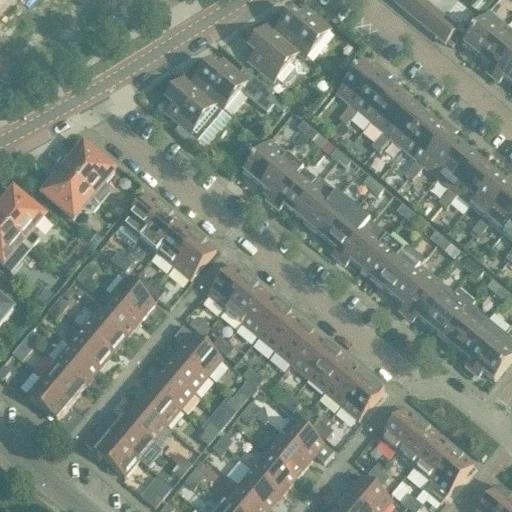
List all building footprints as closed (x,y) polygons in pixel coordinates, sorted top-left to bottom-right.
[(43,8),(31,22),(67,53),(79,39),(67,28),(73,21),(69,18),(78,7),(70,0),(52,0),(45,10),(43,8)] [(91,0),(118,23),(131,8),(121,0),(91,0)] [(421,1),(421,0),(398,0),(399,1),(395,6),(445,48),(458,32),(421,1)] [(306,64),(331,33),(306,13),(298,22),(291,16),(274,36),(274,37),(298,58),(306,64)] [(481,63),(507,32),(489,16),(463,48),(481,63)] [(0,63),(8,70),(23,52),(11,42),(18,33),(0,17),(0,63)] [(298,58),(274,37),(274,36),(267,30),(249,51),(257,57),(249,66),(274,87),(277,83),(282,87),(286,88),(290,86),(295,80),(296,76),(294,72),(290,68),(298,58)] [(492,83),(511,59),(511,35),(507,32),(481,63),(490,70),(485,77),(492,83)] [(511,88),(511,59),(492,83),(498,89),(504,82),(511,88)] [(192,87),(191,88),(223,115),(240,95),(266,117),(273,109),(283,117),(288,110),(243,72),(239,78),(227,68),(223,64),(215,74),(208,68),(192,87)] [(342,127),(386,74),(379,69),(373,76),(363,67),(336,98),(350,109),(338,124),(342,127)] [(370,127),(396,95),(387,87),(393,80),(386,74),(342,127),(346,130),(358,116),(370,127)] [(174,108),(166,118),(170,121),(179,129),(175,134),(204,159),(234,124),(223,115),(191,88),(192,87),(184,81),(167,102),(174,108)] [(375,154),(413,109),(396,95),(370,127),(383,137),(372,151),(375,154)] [(404,155),(430,123),(413,109),(375,154),(379,157),(391,144),(404,155)] [(409,182),(452,130),(445,124),(440,131),(430,123),(404,155),(416,165),(405,179),(409,182)] [(305,138),(310,131),(303,125),(297,132),(305,138)] [(437,183),(463,151),(453,143),(459,136),(452,130),(409,182),(413,185),(424,172),(437,183)] [(312,145),(318,138),(310,131),(305,138),(312,145)] [(261,191),(287,159),(270,145),(243,176),(261,191)] [(105,187),(115,176),(84,150),(72,165),(66,159),(57,169),(101,206),(109,197),(105,187)] [(443,210),(480,165),(463,151),(437,183),(450,193),(439,207),(443,210)] [(343,159),(336,153),(330,160),(338,166),(343,159)] [(272,211),(304,173),(287,159),(261,191),(271,199),(265,206),(272,211)] [(345,172),(351,165),(343,159),(338,166),(345,172)] [(471,211),(497,179),(480,165),(443,210),(446,213),(458,200),(471,211)] [(101,206),(57,169),(49,179),(55,185),(43,199),(74,225),(83,213),(94,215),(101,206)] [(294,219),(321,187),(304,173),(272,211),(278,217),(284,210),(294,219)] [(475,238),(511,193),(511,180),(506,187),(497,179),(471,211),(483,221),(472,235),(475,238)] [(371,194),(377,187),(369,181),(363,188),(371,194)] [(311,232),(337,201),(321,187),(294,219),(311,232)] [(378,200),(384,193),(377,187),(371,194),(378,200)] [(503,238),(511,227),(511,193),(475,238),(479,241),(491,227),(503,238)] [(44,221),(14,195),(2,210),(0,208),(0,225),(31,252),(38,243),(35,233),(44,221)] [(140,244),(166,213),(148,198),(123,229),(140,244)] [(327,246),(353,214),(337,201),(311,232),(327,246)] [(404,222),(410,215),(403,208),(397,216),(404,222)] [(157,258),(182,227),(166,213),(140,244),(157,258)] [(338,267),(370,228),(353,214),(327,246),(337,254),(331,261),(338,267)] [(412,228),(418,221),(410,215),(404,222),(412,228)] [(31,252),(0,225),(0,267),(3,270),(13,258),(24,260),(31,252)] [(173,271),(199,241),(182,227),(157,258),(173,271)] [(509,266),(511,261),(511,227),(503,238),(511,245),(511,253),(505,262),(509,266)] [(361,274),(387,243),(370,228),(338,267),(345,272),(351,265),(361,274)] [(438,250),(443,243),(436,236),(430,243),(438,250)] [(191,286),(217,255),(199,241),(173,271),(191,286)] [(377,288),(404,257),(387,243),(361,274),(377,288)] [(445,256),(451,249),(443,243),(438,250),(445,256)] [(118,270),(125,262),(118,256),(111,264),(118,270)] [(394,302),(420,270),(404,257),(377,288),(394,302)] [(125,276),(132,267),(125,262),(118,270),(125,276)] [(477,270),(469,264),(463,271),(471,277),(477,270)] [(96,276),(88,269),(82,276),(90,283),(96,276)] [(225,315),(251,284),(233,270),(208,300),(225,315)] [(405,323),(437,285),(420,270),(394,302),(404,310),(398,317),(405,323)] [(478,283),(484,276),(477,270),(471,277),(478,283)] [(85,290),(90,283),(82,276),(76,283),(85,290)] [(156,308),(126,283),(125,282),(111,299),(141,325),(156,308)] [(151,298),(158,289),(151,283),(144,292),(151,298)] [(242,329),(268,298),(251,284),(225,315),(220,321),(237,335),(242,329)] [(427,329),(453,298),(437,285),(405,323),(412,328),(417,321),(427,329)] [(158,304),(165,295),(158,289),(151,298),(158,304)] [(504,305),(510,298),(502,291),(496,299),(504,305)] [(444,343),(470,312),(475,306),(458,292),(453,298),(427,329),(444,343)] [(259,343),(284,312),(268,298),(242,329),(259,343)] [(141,325),(111,299),(96,316),(127,342),(141,325)] [(63,316),(68,309),(60,302),(54,309),(63,316)] [(0,330),(13,315),(0,303),(0,330)] [(63,316),(54,309),(48,316),(57,323),(63,316)] [(275,356),(301,326),(284,312),(259,343),(275,356)] [(460,357),(486,325),(470,312),(444,343),(460,357)] [(127,342),(96,316),(83,333),(113,358),(127,342)] [(471,378),(503,340),(486,325),(460,357),(470,365),(464,372),(471,378)] [(292,370),(317,340),(301,326),(275,356),(292,370)] [(203,341),(210,333),(203,327),(196,336),(203,341)] [(223,364),(192,339),(183,331),(174,342),(183,350),(178,356),(209,382),(223,364)] [(113,358),(83,333),(69,350),(99,375),(113,358)] [(41,342),(32,335),(26,342),(35,349),(41,342)] [(308,384),(334,353),(317,340),(292,370),(308,384)] [(494,385),(511,363),(511,347),(503,340),(471,378),(478,383),(483,376),(494,385)] [(220,355),(227,347),(220,341),(213,349),(220,355)] [(29,356),(35,349),(26,342),(21,349),(29,356)] [(227,361),(234,352),(227,347),(220,355),(227,361)] [(99,375),(69,350),(55,366),(85,392),(99,375)] [(325,398),(350,367),(334,353),(308,384),(325,398)] [(209,382),(178,356),(164,373),(195,398),(209,382)] [(85,392),(55,366),(41,382),(72,408),(85,392)] [(341,412),(367,381),(350,367),(325,398),(341,412)] [(0,383),(2,385),(11,375),(4,369),(0,373),(0,383)] [(250,387),(257,378),(250,372),(243,381),(250,387)] [(195,398),(164,373),(150,389),(181,415),(195,398)] [(72,408),(41,382),(41,383),(34,377),(27,385),(34,391),(26,400),(57,426),(72,408)] [(257,392),(264,384),(257,378),(250,387),(257,392)] [(359,426),(384,396),(367,381),(341,412),(359,426)] [(181,415),(150,389),(136,406),(167,431),(181,415)] [(242,410),(248,402),(239,395),(233,402),(242,410)] [(286,411),(293,402),(286,396),(279,405),(286,411)] [(236,416),(242,410),(233,402),(227,409),(236,416)] [(293,416),(300,408),(293,402),(286,411),(293,416)] [(167,431),(136,406),(122,422),(153,448),(167,431)] [(261,414),(252,406),(246,413),(255,420),(261,414)] [(249,427),(255,420),(246,413),(240,420),(249,427)] [(397,458),(423,428),(405,413),(379,444),(397,458)] [(153,448),(122,422),(109,439),(140,465),(153,448)] [(334,457),(294,424),(280,441),(310,467),(315,461),(325,469),(334,457)] [(319,438),(326,430),(319,424),(312,432),(319,438)] [(414,472),(439,441),(423,428),(397,458),(414,472)] [(220,436),(211,429),(205,435),(214,443),(220,436)] [(326,444),(333,435),(326,430),(319,438),(326,444)] [(140,465),(109,439),(99,431),(85,449),(125,482),(140,465)] [(214,443),(205,435),(200,442),(208,450),(214,443)] [(227,454),(233,447),(224,439),(219,446),(227,454)] [(310,467),(280,441),(266,458),(296,484),(310,467)] [(430,486),(456,455),(439,441),(414,472),(430,486)] [(227,454),(219,446),(213,453),(221,461),(227,454)] [(441,509),(473,470),(456,455),(430,486),(423,494),(441,509)] [(296,484),(266,458),(251,475),(282,501),(296,484)] [(186,476),(192,469),(184,462),(178,469),(186,476)] [(181,483),(186,476),(178,469),(172,475),(181,483)] [(375,485),(382,476),(375,470),(368,479),(375,485)] [(199,487),(205,480),(197,472),(191,479),(199,487)] [(272,511),(282,501),(251,475),(238,491),(262,511),(272,511)] [(382,491),(389,482),(382,476),(375,485),(382,491)] [(193,494),(199,487),(191,479),(185,487),(193,494)] [(387,511),(392,506),(372,488),(362,480),(347,498),(364,511),(387,511)] [(262,511),(238,491),(224,507),(229,511),(262,511)] [(509,511),(511,510),(511,502),(498,491),(480,511),(509,511)] [(153,511),(156,511),(164,503),(157,497),(148,507),(153,511)] [(364,511),(347,498),(334,511),(364,511)] [(407,511),(408,511),(415,504),(408,498),(401,507),(407,511)]
